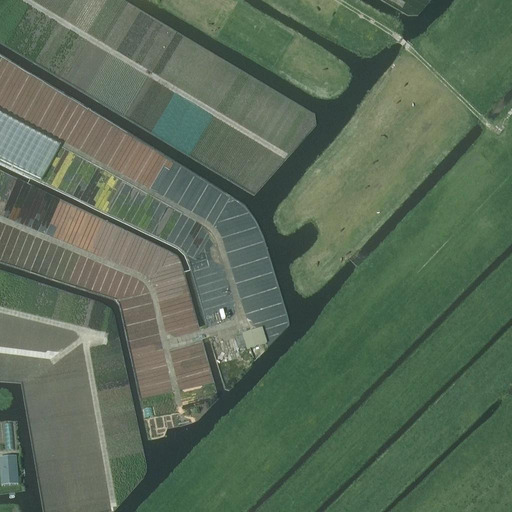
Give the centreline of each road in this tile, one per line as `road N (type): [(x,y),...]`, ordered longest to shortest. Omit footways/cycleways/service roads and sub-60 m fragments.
road 1 (track): [(0,219),(148,284),(165,345),(243,324),(207,225),(0,110)]
road 2 (unknown): [(56,0),(293,140)]
road 3 (track): [(110,491),(82,330),(0,310)]
